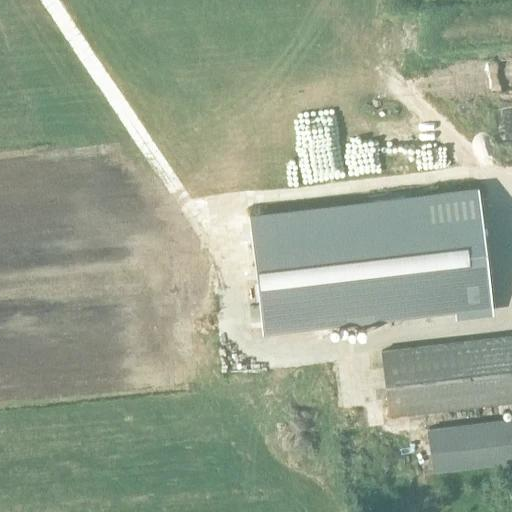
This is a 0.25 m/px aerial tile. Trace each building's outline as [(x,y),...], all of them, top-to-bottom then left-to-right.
[(511,72),(511,50),(502,52),(505,74),(511,72)] [(431,146),(430,158),(454,160),(455,148),(431,146)] [(354,149),(333,150),(334,166),(355,166),(354,149)] [(455,314),(490,309),(477,193),(247,220),(260,330),(454,307),(455,314)] [(511,334),(381,350),(389,414),(511,400),(511,334)] [(373,345),(352,347),(356,393),(377,391),(373,345)] [(511,418),(428,429),(433,471),(511,461),(511,418)]
